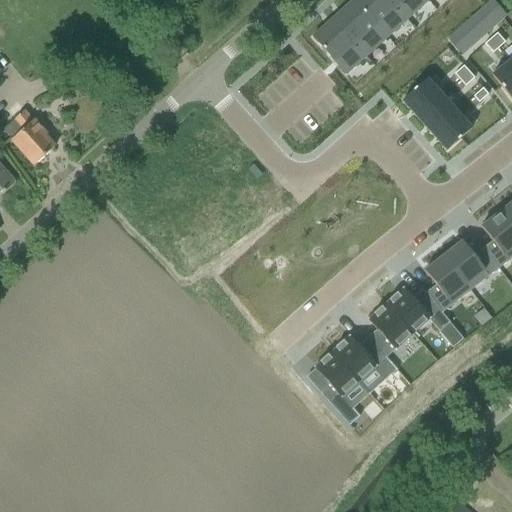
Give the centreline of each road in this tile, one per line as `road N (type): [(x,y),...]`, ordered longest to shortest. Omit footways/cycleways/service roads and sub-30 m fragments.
road 1 (residential): [(206,80),(283,171),(310,175),(358,140),(430,207)]
road 2 (unclassified): [(0,265),(206,80)]
road 3 (residential): [(277,341),(430,207)]
road 4 (unclassified): [(400,511),(511,408)]
road 5 (unclassified): [(206,80),(296,0)]
